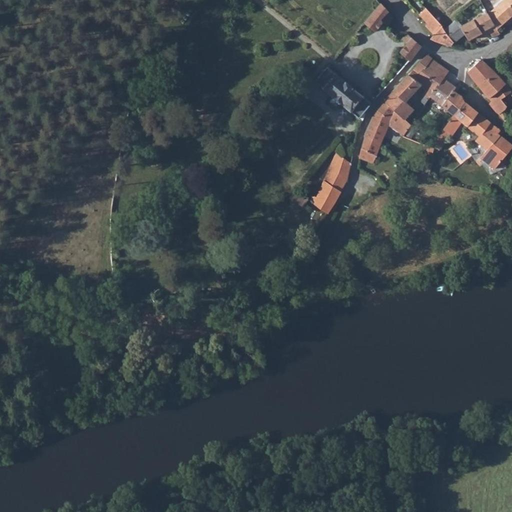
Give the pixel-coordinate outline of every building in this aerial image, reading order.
[(511,0),(503,0),(488,14),(498,29),(511,17),(511,0)] [(379,3),(363,23),(373,32),(380,24),(389,27),(388,21),(391,16),(379,3)] [(428,8),(421,15),(429,24),(428,26),(436,35),(442,27),(443,26),(428,8)] [(469,22),(461,27),(466,33),(470,40),(481,34),(485,41),(500,34),(498,29),(488,14),(487,13),(469,22)] [(465,16),(457,21),(461,27),(469,22),(465,16)] [(457,20),(445,31),(455,44),(466,33),(461,27),(457,21),(457,20)] [(436,35),(432,41),(452,47),(455,44),(445,31),(442,27),(436,35)] [(407,34),(402,37),(405,44),(399,53),(408,61),(420,46),(407,34)] [(425,56),(413,70),(421,76),(432,59),(425,56)] [(432,59),(421,76),(418,80),(433,94),(428,101),(452,120),(463,103),(461,96),(453,91),(454,88),(442,78),(447,71),(432,59)] [(480,60),(468,71),(480,87),(491,101),(488,104),(498,115),(505,109),(505,108),(507,106),(500,99),(510,91),(508,86),(480,60)] [(327,66),(314,81),(332,96),(331,97),(338,103),(340,102),(362,120),(366,114),(363,111),(370,101),(327,66)] [(413,70),(384,99),(405,124),(412,113),(404,105),(416,92),(425,100),(422,102),(425,106),(428,101),(433,94),(418,80),(421,76),(413,70)] [(366,137),(359,158),(372,163),(389,127),(402,139),(409,129),(405,124),(384,99),(375,108),(363,136),(366,137)] [(452,120),(439,139),(444,142),(448,138),(451,139),(460,126),(479,139),(476,143),(486,150),(480,159),(495,169),(511,148),(511,144),(497,134),(492,131),(494,127),(464,102),(463,103),(452,120)] [(310,199),(309,202),(328,213),(346,182),(350,164),(342,157),(330,176),(326,174),(324,179),(328,181),(317,198),(310,199)] [(295,193),(290,202),(303,210),(307,201),(308,200),(295,193)] [(304,258),(299,265),(303,267),(307,261),(304,258)]
